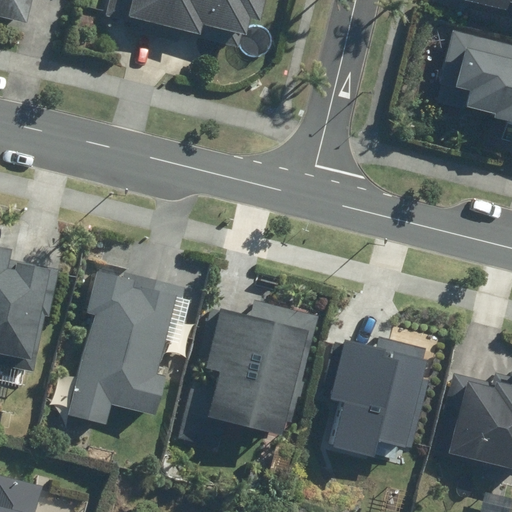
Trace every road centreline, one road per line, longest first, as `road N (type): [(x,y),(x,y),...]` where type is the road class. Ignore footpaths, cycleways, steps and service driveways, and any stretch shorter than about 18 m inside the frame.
road 1 (tertiary): [(0,124),(307,196)]
road 2 (tertiary): [(307,196),(511,247)]
road 3 (residential): [(355,0),(307,196)]
